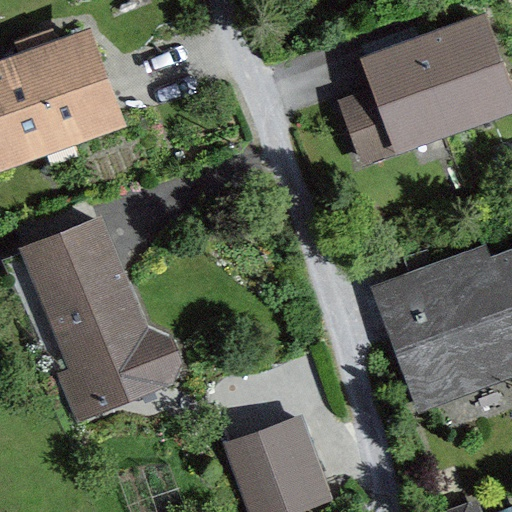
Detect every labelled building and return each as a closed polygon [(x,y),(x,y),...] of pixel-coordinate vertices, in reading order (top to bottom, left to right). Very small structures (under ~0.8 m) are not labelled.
[(434,126),(430,115),(510,86),(483,13),(365,57),(376,88),(342,101),(361,153),(434,126)] [(0,151),(111,110),(83,35),(51,47),(44,27),(17,37),(24,57),(0,66),(0,151)] [(7,266),(72,413),(168,374),(176,356),(168,338),(150,329),(144,332),(97,217),(27,246),(31,256),(7,266)] [(511,252),(485,263),(480,248),(389,282),(411,340),(402,343),(423,398),(511,363),(511,252)] [(277,511),(328,494),(301,419),(231,445),(255,511),(277,511)]
